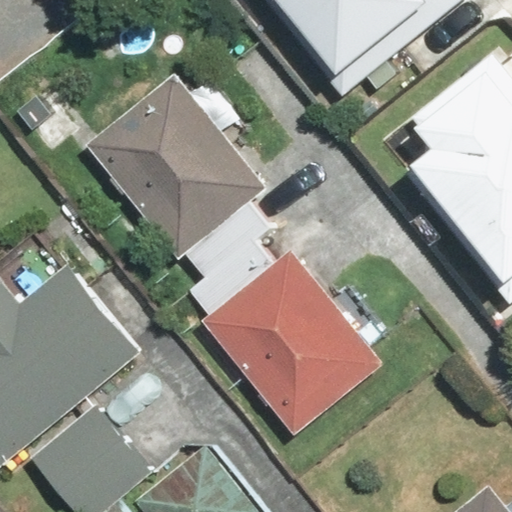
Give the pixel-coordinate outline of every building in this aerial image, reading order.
[(465,0),(292,0),(366,86),(465,0)] [(113,6),(82,32),(114,69),(145,42),(113,6)] [(511,278),(511,59),(500,43),(405,115),(433,152),(422,160),(511,278)] [(271,182),(184,79),(100,150),(187,254),(271,182)] [(104,176),(76,141),(87,131),(54,91),(23,117),(59,159),(51,165),(76,198),(104,176)] [(146,346),(77,272),(40,231),(0,267),(0,286),(3,289),(0,291),(0,461),(9,471),(146,346)] [(394,362),(297,258),(216,333),(313,437),(394,362)] [(88,511),(143,511),(133,500),(162,476),(104,406),(42,457),(88,511)] [(270,511),(219,446),(153,498),(163,511),(270,511)] [(511,511),(511,497),(501,485),(469,511),(511,511)]
